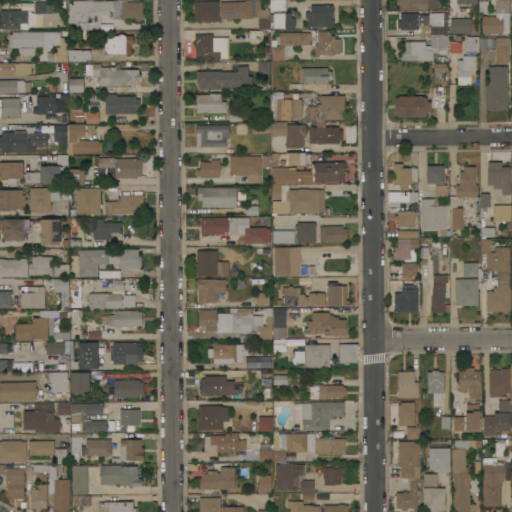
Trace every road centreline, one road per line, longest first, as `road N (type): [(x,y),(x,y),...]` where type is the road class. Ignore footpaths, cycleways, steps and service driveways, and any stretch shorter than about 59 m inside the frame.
road 1 (residential): [(175,511),(170,0)]
road 2 (residential): [(372,0),(376,511)]
road 3 (residential): [(374,138),(511,136)]
road 4 (residential): [(376,339),(511,338)]
